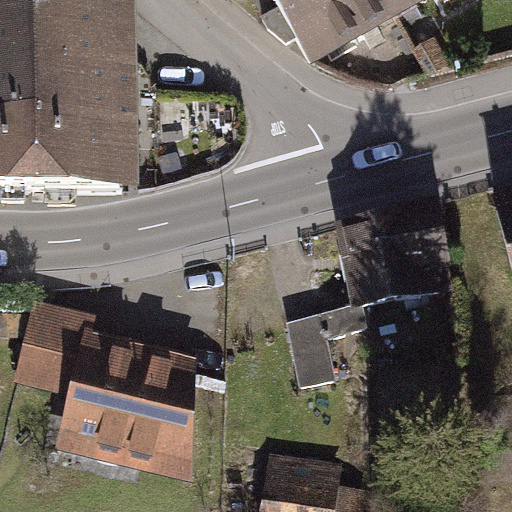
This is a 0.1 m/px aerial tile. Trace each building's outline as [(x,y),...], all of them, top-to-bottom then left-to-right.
[(0,0),(0,193),(123,197),(121,0),(111,0),(0,0)] [(278,0),(312,61),(422,0),(278,0)] [(511,203),(499,207),(511,260),(511,203)] [(346,268),(357,315),(358,320),(367,317),(466,295),(447,209),(353,230),(360,264),(346,268)] [(20,393),(75,406),(90,339),(94,324),(39,311),(20,393)] [(371,335),(367,317),(358,320),(357,315),(290,330),(304,395),(341,387),(331,344),(371,335)] [(198,364),(90,339),(75,406),(62,462),(198,495),(198,364)] [(349,468),(273,459),(267,511),(367,511),(369,498),(346,496),(349,468)]
